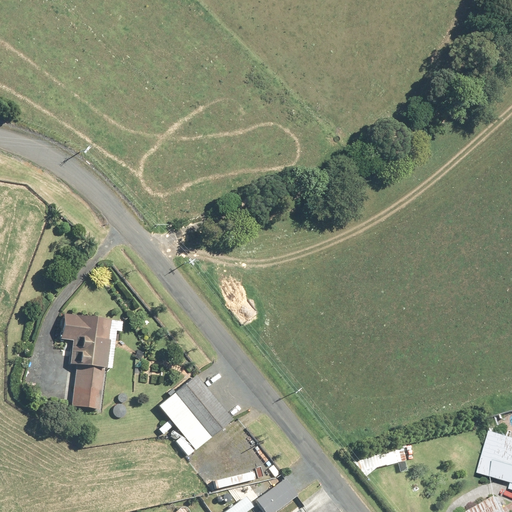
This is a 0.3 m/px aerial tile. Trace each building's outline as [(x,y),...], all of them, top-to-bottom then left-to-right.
[(97,409),(101,367),(110,368),(115,320),(106,319),(81,317),(59,315),(56,339),(75,341),(68,406),(97,409)] [(160,434),(171,426),(179,436),(173,441),(184,455),(191,450),(227,421),(192,377),(155,406),(167,421),(156,429),(160,434)] [(511,439),(489,433),(478,475),(511,484),(510,489),(511,489),(511,439)] [(363,476),(372,469),(405,462),(401,445),(347,457),(360,472),(363,476)] [(282,479),(252,501),(260,511),(270,511),(294,495),(282,479)] [(503,511),(496,497),(468,511),(503,511)] [(206,511),(198,502),(190,509),(193,511),(206,511)]
